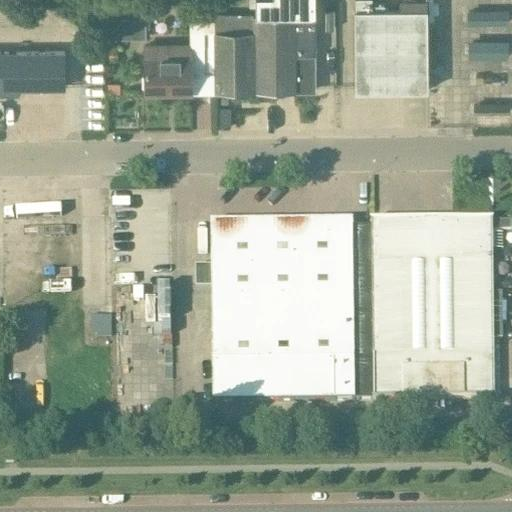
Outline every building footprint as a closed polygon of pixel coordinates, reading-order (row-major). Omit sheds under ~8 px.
[(237,31),(214,31),(214,76),(215,91),(313,91),(313,68),(315,68),(314,0),(255,0),(255,14),(252,14),(252,13),(237,14),(237,31)] [(355,0),(355,8),(354,8),(355,89),(428,89),(427,7),(372,8),(371,0),(355,0)] [(511,20),(511,9),(473,11),(473,23),(511,20)] [(115,18),(102,18),(103,37),(146,36),(145,17),(115,18)] [(159,54),(145,55),(145,92),(191,92),(191,77),(214,76),(214,31),(214,23),(191,23),(190,23),(190,47),(189,47),(189,48),(159,49),(159,54)] [(511,56),(511,38),(473,38),(473,56),(511,56)] [(109,48),(109,59),(118,59),(118,48),(109,48)] [(0,51),(0,93),(18,93),(18,87),(65,87),(65,51),(0,51)] [(230,107),(219,107),(219,117),(229,117),(230,107)] [(492,220),(374,222),(377,401),(494,400),(494,339),(501,339),(501,294),(493,294),(492,230),(492,220)] [(511,220),(492,220),(492,230),(511,230),(511,220)] [(352,221),(332,222),(337,402),(377,401),(374,222),(371,222),(371,227),(352,227),(352,221)] [(211,267),(195,267),(195,290),(211,290),(212,403),(337,402),(332,222),(210,223),(211,267)] [(113,316),(92,316),(92,337),(113,337),(113,316)] [(98,379),(97,339),(42,340),(42,380),(98,379)]
